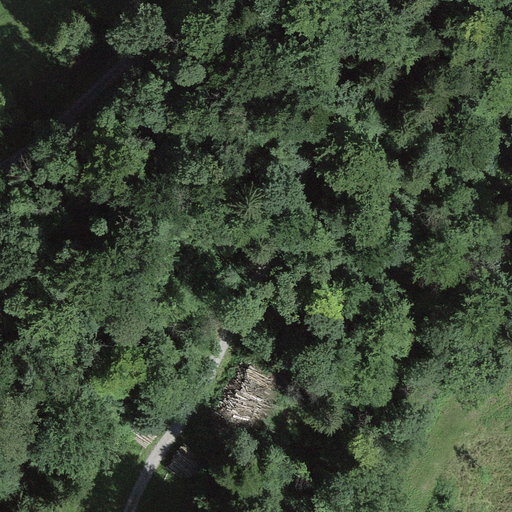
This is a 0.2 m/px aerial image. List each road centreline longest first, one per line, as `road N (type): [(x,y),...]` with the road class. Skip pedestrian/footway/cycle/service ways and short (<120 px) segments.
road 1 (track): [(356,0),(303,184),(127,511)]
road 2 (track): [(0,162),(189,0)]
